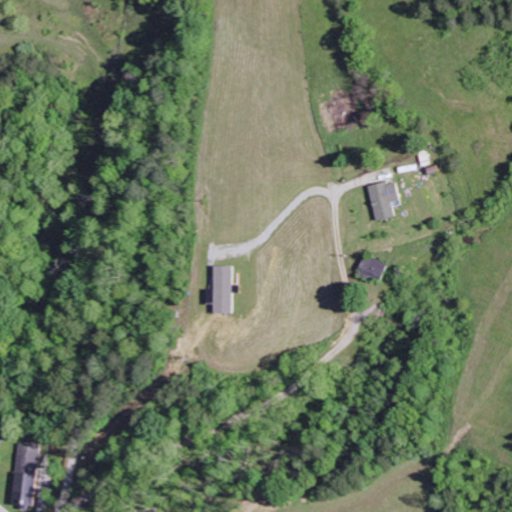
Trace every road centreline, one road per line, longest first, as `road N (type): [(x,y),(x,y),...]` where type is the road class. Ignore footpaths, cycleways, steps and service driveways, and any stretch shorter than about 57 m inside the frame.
road 1 (residential): [(61,511),(147,99),(197,0)]
road 2 (residential): [(70,511),(142,458),(296,386),(363,316)]
